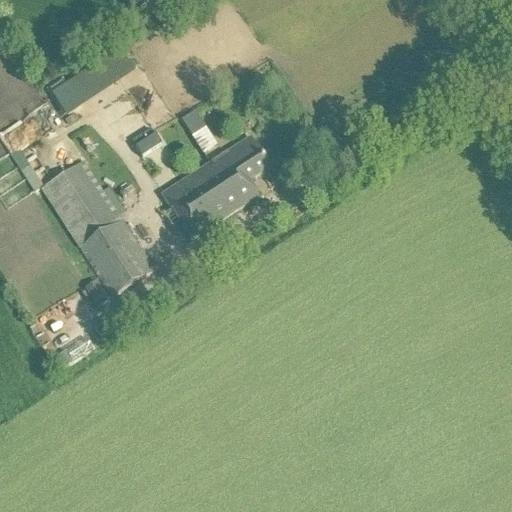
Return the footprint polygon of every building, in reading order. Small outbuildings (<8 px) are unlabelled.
[(121,54),(68,89),(81,109),(134,74),(121,54)] [(195,114),(182,123),(193,139),(206,131),(195,114)] [(142,162),(162,149),(156,140),(136,152),(142,162)] [(270,172),(251,143),(163,200),(191,244),(259,199),(249,186),(270,172)] [(83,167),(42,194),(113,303),(155,276),(83,167)] [(98,285),(86,293),(98,312),(111,304),(98,285)] [(113,320),(95,332),(104,346),(122,334),(113,320)]
